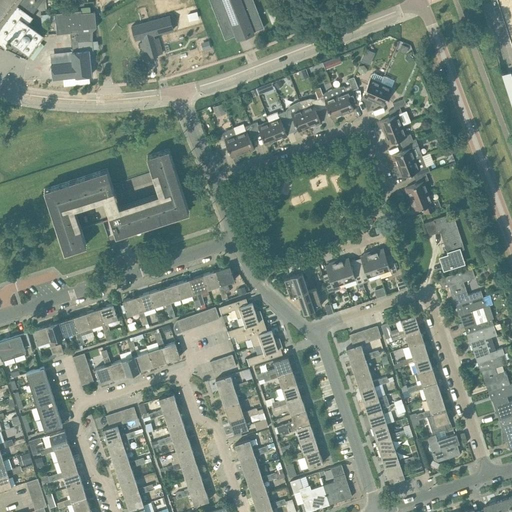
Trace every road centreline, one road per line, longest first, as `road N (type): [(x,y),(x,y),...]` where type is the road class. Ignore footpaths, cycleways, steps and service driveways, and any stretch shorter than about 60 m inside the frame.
road 1 (residential): [(487,476),(423,301),(326,324),(314,334)]
road 2 (residential): [(365,241),(363,222),(387,181),(361,127),(214,182)]
road 3 (residential): [(244,511),(216,428),(195,417),(181,376),(80,403)]
road 4 (tertiary): [(181,93),(422,2)]
road 5 (tertiary): [(511,238),(422,2)]
road 6 (residential): [(0,316),(235,240)]
road 7 (residential): [(380,511),(314,334)]
road 8 (tertiary): [(0,90),(65,100),(181,93)]
road 9 (residential): [(80,403),(75,424),(91,473),(107,482),(116,511)]
